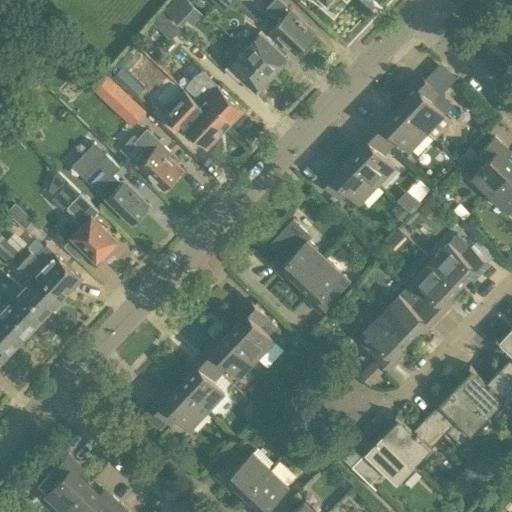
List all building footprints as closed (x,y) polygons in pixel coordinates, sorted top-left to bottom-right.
[(184,13),(192,4),(188,0),(178,0),(168,11),(177,20),(181,24),(188,17),(184,13)] [(282,0),(272,0),(265,8),(279,22),(272,30),(296,51),(315,30),(291,9),(282,0)] [(170,39),(179,29),(162,12),(152,22),(170,39)] [(262,31),(245,49),(273,75),(282,66),(280,65),(287,58),(272,43),(273,42),(262,31)] [(132,48),(108,72),(134,97),(144,86),(130,73),(126,70),(140,55),(132,48)] [(264,85),(273,75),(245,49),(227,67),(239,78),(241,76),(256,91),(263,83),(264,85)] [(186,86),(202,101),(200,103),(224,126),(242,107),(217,84),(218,83),(203,69),(195,74),(186,86)] [(131,124),(146,108),(106,71),(91,87),(131,124)] [(417,88),(400,105),(428,131),(435,139),(453,120),(445,112),(452,105),(442,94),(420,74),(412,83),(417,88)] [(207,145),(224,126),(200,103),(199,103),(184,89),(162,112),(181,130),(186,125),(207,145)] [(411,149),(428,131),(400,105),(384,122),(379,117),(370,126),(392,147),(400,138),(411,149)] [(477,111),(478,120),(483,125),(491,115),(481,106),(477,111)] [(384,155),(392,147),(370,126),(362,135),(367,140),(351,157),(378,183),(395,165),(384,155)] [(138,163),(164,187),(165,186),(168,189),(179,178),(175,175),(182,168),(166,153),(169,149),(147,129),(136,140),(148,151),(138,163)] [(504,145),(495,136),(464,168),(490,193),(511,170),(511,161),(499,149),(504,145)] [(120,166),(105,152),(83,175),(132,222),(149,204),(123,180),(122,181),(113,173),(120,166)] [(361,201),(378,183),(351,157),(334,174),(329,169),(321,178),(342,199),(350,190),(361,201)] [(511,170),(490,193),(511,213),(511,170)] [(97,256),(115,237),(93,215),(98,210),(81,192),(68,180),(52,197),(64,209),(69,203),(78,212),(74,216),(82,224),(73,233),(97,256)] [(15,202),(7,211),(24,227),(33,218),(15,202)] [(407,212),(401,205),(394,212),(401,218),(407,212)] [(283,266),(300,282),(325,255),(307,238),(310,235),(294,219),(273,240),(282,248),(269,262),(278,271),(283,266)] [(23,270),(30,262),(20,251),(0,231),(0,253),(9,262),(12,259),(23,270)] [(458,232),(448,242),(432,259),(459,285),(476,268),(481,273),(489,264),(468,244),(470,243),(458,232)] [(38,268),(38,269),(64,294),(81,276),(55,251),(46,242),(41,248),(35,242),(31,247),(27,242),(20,251),(30,262),(31,261),(38,268)] [(325,255),(300,282),(316,298),(312,303),(321,312),(352,280),(343,272),(325,255)] [(432,259),(414,277),(407,285),(418,296),(439,316),(448,307),(443,302),(459,285),(432,259)] [(21,286),(46,311),(64,294),(38,269),(21,286)] [(4,304),(29,329),(46,311),(21,286),(11,296),(0,284),(0,299),(4,304)] [(407,285),(399,294),(382,311),(409,337),(426,320),(431,325),(439,316),(418,296),(407,285)] [(247,314),(230,331),(257,357),(281,333),(280,329),(250,300),(242,309),(247,314)] [(0,307),(0,334),(12,347),(29,329),(4,304),(0,307)] [(393,355),(409,337),(382,311),(365,329),(365,328),(356,337),(389,368),(398,359),(393,355)] [(511,327),(499,341),(501,343),(494,350),(506,361),(500,368),(511,379),(511,327)] [(240,375),(257,357),(230,331),(214,348),(209,343),(201,352),(222,373),(229,365),(240,375)] [(0,359),(12,347),(0,334),(0,359)] [(214,381),(222,373),(201,352),(192,361),(197,366),(181,383),(208,409),(225,391),(214,381)] [(374,361),(363,373),(371,381),(382,370),(374,361)] [(456,385),(487,415),(511,389),(511,379),(500,368),(486,382),(472,368),(456,385)] [(191,427),(208,409),(181,383),(164,400),(160,395),(151,404),(172,424),(180,416),(191,427)] [(487,415),(456,385),(426,417),(444,434),(447,430),(461,443),(471,433),(487,415)] [(382,435),(414,465),(444,434),(426,417),(413,430),(399,417),(382,435)] [(397,483),(414,465),(382,435),(352,466),(371,484),(384,470),(397,483)] [(228,478),(245,494),(272,466),(254,449),(244,460),(235,452),(215,474),(224,482),(228,478)] [(91,483),(73,466),(78,460),(69,452),(39,483),(65,509),(91,483)] [(477,465),(492,479),(505,466),(495,458),(484,457),(477,465)] [(261,511),(278,511),(288,502),(279,494),(289,483),(272,466),(245,494),(262,511),(261,511)] [(483,486),(489,480),(479,471),(474,477),(483,486)] [(107,499),(91,483),(65,509),(68,511),(111,511),(121,502),(112,493),(107,499)] [(319,511),(306,500),(296,510),(288,502),(278,511),(319,511)] [(128,511),(130,510),(121,502),(111,511),(128,511)]
